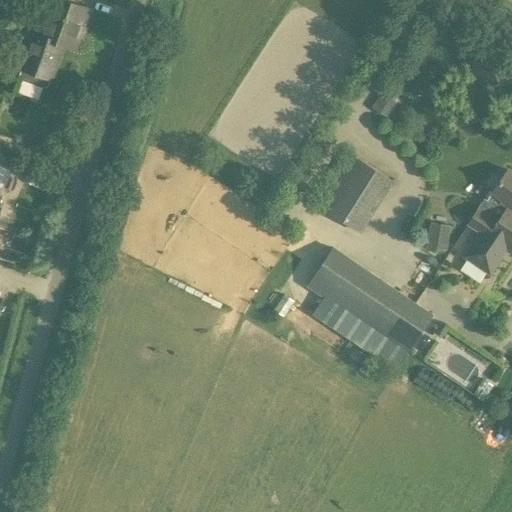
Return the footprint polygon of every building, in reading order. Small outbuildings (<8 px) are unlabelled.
[(20,69),(21,69),(19,75),(22,80),(44,88),(49,85),(50,80),(51,80),(64,45),(76,50),(91,11),(61,0),(52,0),(39,35),(34,33),(20,69)] [(382,93),(374,106),(388,115),(396,102),(382,93)] [(0,179),(10,181),(16,150),(0,146),(0,179)] [(394,181),(352,155),(319,206),(361,233),(394,181)] [(494,192),(493,193),(488,201),(485,198),(467,225),(479,233),(463,257),(491,276),(507,252),(510,254),(511,250),(511,172),(508,170),(503,178),(495,173),(490,174),(485,182),(486,186),(494,192)] [(434,223),(433,247),(449,248),(451,224),(434,223)] [(334,248),(308,287),(408,353),(433,315),(334,248)]
